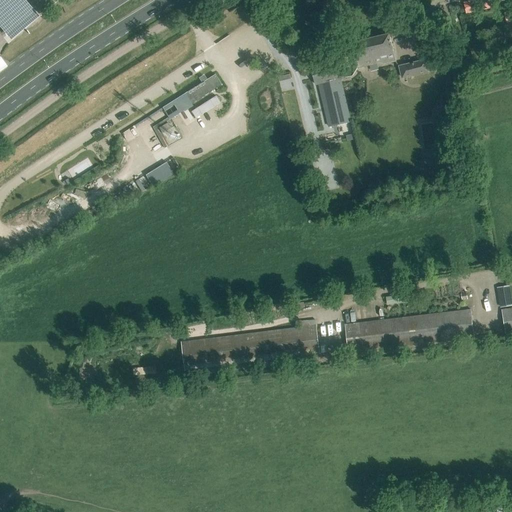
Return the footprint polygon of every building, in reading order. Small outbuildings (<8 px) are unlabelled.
[(37,19),(20,0),(1,0),(0,1),(0,32),(9,43),(37,19)] [(472,0),(464,2),(466,14),(498,6),(496,0),(472,0)] [(352,42),(358,68),(383,62),(384,64),(389,63),(389,60),(395,59),(390,33),(352,42)] [(462,64),(465,74),(475,71),(470,54),(462,63),(462,64)] [(351,121),(341,78),(346,77),(342,60),(312,67),(316,84),(319,83),(329,126),(351,121)] [(428,71),(426,60),(400,66),(402,77),(419,73),(421,78),(418,79),(423,97),(434,94),(430,76),(426,77),(425,72),(428,71)] [(461,66),(452,68),(454,77),(464,75),(461,66)] [(162,108),(169,118),(222,85),(215,74),(162,108)] [(216,96),(191,111),(196,118),(220,102),(216,96)] [(135,126),(140,133),(157,123),(152,116),(135,126)] [(159,127),(162,132),(171,127),(168,122),(159,127)] [(173,174),(166,162),(145,175),(152,186),(173,174)] [(423,174),(422,170),(413,172),(416,183),(427,180),(425,173),(423,174)] [(498,287),(501,307),(511,305),(511,303),(509,285),(498,287)] [(409,293),(387,297),(388,304),(411,301),(409,293)] [(304,302),(296,304),(298,311),(306,308),(304,302)] [(345,328),(349,353),(475,338),(471,308),(345,324),(345,328)] [(511,308),(502,310),(505,334),(511,332),(511,308)] [(181,341),(185,371),(320,353),(317,324),(181,341)]
